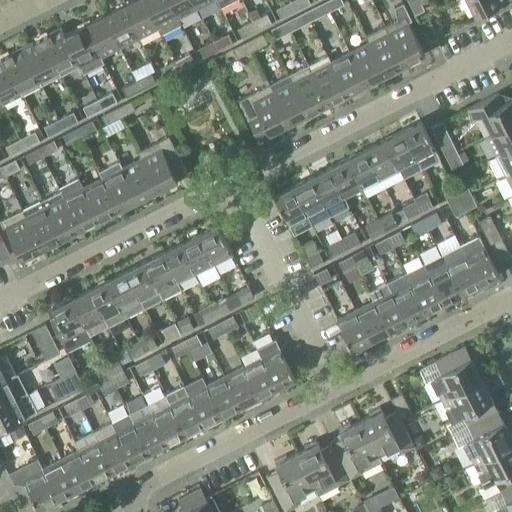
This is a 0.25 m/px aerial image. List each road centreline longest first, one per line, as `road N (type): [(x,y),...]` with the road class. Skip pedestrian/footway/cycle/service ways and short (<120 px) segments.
road 1 (residential): [(237,191),(511,52)]
road 2 (residential): [(0,308),(237,191)]
road 3 (residential): [(139,511),(149,490),(333,392)]
road 4 (residential): [(333,392),(237,191)]
road 5 (residential): [(333,392),(490,312)]
